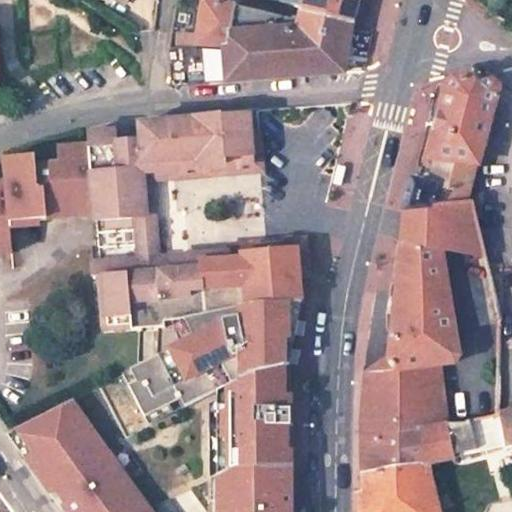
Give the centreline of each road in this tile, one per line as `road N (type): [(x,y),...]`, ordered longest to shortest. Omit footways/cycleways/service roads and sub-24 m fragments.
road 1 (secondary): [(337,511),(338,352),(398,88)]
road 2 (residential): [(398,88),(158,105),(52,121),(0,139)]
road 3 (unknown): [(0,387),(21,307),(40,284),(75,267)]
